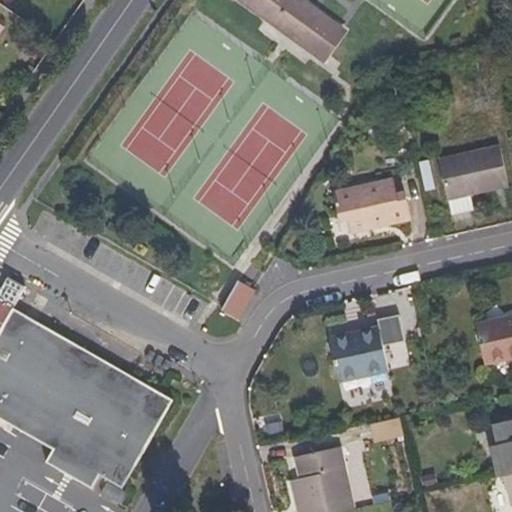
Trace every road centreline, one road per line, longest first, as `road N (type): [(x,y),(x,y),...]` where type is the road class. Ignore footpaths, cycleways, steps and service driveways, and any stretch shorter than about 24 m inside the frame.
road 1 (residential): [(231,379),(270,312),(291,295),(511,245)]
road 2 (residential): [(231,379),(0,246)]
road 3 (secondary): [(131,0),(0,187)]
road 4 (residential): [(147,511),(231,379)]
road 5 (residential): [(256,511),(231,379)]
